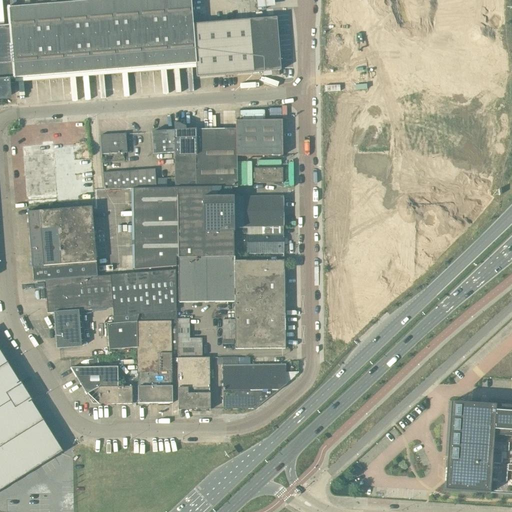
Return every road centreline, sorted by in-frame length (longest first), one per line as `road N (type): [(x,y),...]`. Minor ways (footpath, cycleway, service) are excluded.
road 1 (unclassified): [(308,96),(311,374),(279,407),(247,424),(92,431),(75,423),(13,326),(0,216)]
road 2 (primary): [(511,214),(196,511)]
road 3 (unclassified): [(0,121),(308,96)]
road 4 (primary): [(288,454),(511,248)]
road 5 (unclassified): [(301,500),(511,305)]
road 6 (unknown): [(313,353),(224,350),(200,306)]
